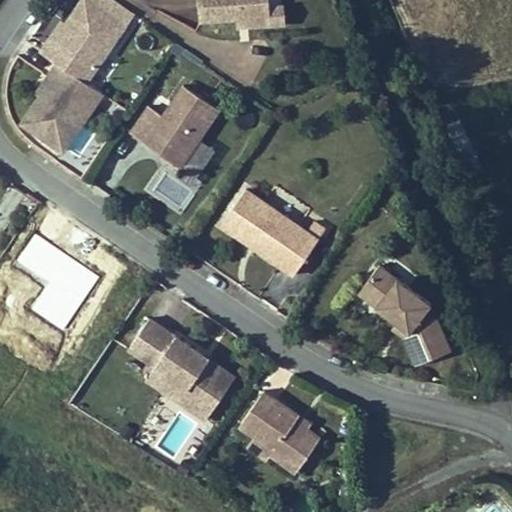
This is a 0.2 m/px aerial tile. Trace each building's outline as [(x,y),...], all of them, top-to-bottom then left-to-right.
[(57,34),(47,48),(63,60),(54,73),(60,77),(49,93),(46,92),(25,121),(66,151),(107,92),(91,80),(131,23),(108,7),(112,0),(86,0),(72,21),(74,22),(63,39),(57,34)] [(131,23),(140,10),(126,0),(112,0),(108,7),(131,23)] [(274,0),(207,0),(209,17),(245,14),(254,13),(255,22),(276,21),(274,4),(274,0)] [(289,2),(274,4),(276,21),(291,19),(289,2)] [(254,13),(245,14),(246,23),(255,22),(254,13)] [(68,18),(57,34),(63,39),(74,22),(72,21),(68,18)] [(54,73),(43,89),(46,92),(49,93),(60,77),(54,73)] [(153,107),(135,133),(158,150),(161,146),(168,151),(166,155),(183,167),(223,111),(188,86),(167,117),(153,107)] [(161,146),(158,150),(166,155),(168,151),(161,146)] [(249,191),(223,227),(251,246),(254,241),(261,246),(257,251),(296,277),(328,232),(317,224),(310,234),(249,191)] [(254,241),(251,246),(257,251),(261,246),(254,241)] [(381,265),(361,294),(401,321),(413,330),(409,336),(411,362),(443,359),(440,314),(430,307),(434,302),(381,265)] [(181,384),(172,396),(199,415),(228,372),(143,313),(122,344),(148,362),(181,384)] [(401,321),(396,328),(409,336),(413,330),(401,321)] [(148,362),(139,374),(172,396),(181,384),(148,362)] [(267,445),(264,450),(289,468),(314,432),(301,423),(289,415),(292,410),(257,386),(232,421),(247,431),(267,445)] [(304,418),(292,410),(289,415),(301,423),(304,418)] [(247,431),(240,441),(260,455),(264,450),(267,445),(247,431)] [(25,511),(30,511),(62,464),(36,447),(3,498),(25,511)] [(134,511),(62,464),(30,511),(134,511)]
